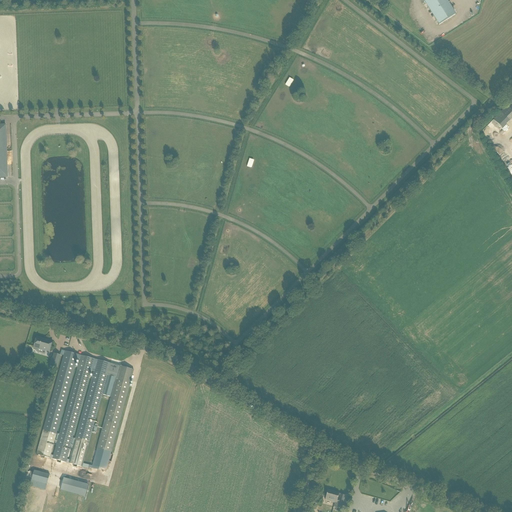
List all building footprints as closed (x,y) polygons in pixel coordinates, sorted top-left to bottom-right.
[(425,0),(423,1),(439,25),(455,14),(446,0),(425,0)] [(292,12),(296,15),(300,7),(296,5),(292,12)] [(493,120),(502,128),(509,121),(511,118),(511,101),(500,113),(493,120)] [(34,350),(36,350),(37,350),(38,348),(49,352),(53,341),(44,339),(44,340),(42,339),(43,338),(37,337),(34,347),(33,349),(34,350)] [(43,433),(37,455),(49,458),(56,436),(77,360),(77,358),(78,355),(65,351),(61,350),(60,354),(64,355),(64,356),(43,433)] [(54,354),(51,365),(57,367),(60,356),(54,354)] [(80,359),(52,459),(66,463),(91,371),(94,372),(97,360),(78,355),(77,358),(80,359)] [(94,372),(69,463),(82,467),(88,446),(107,375),(108,376),(103,395),(110,397),(116,378),(97,449),(111,452),(133,370),(120,366),(119,371),(109,368),(110,363),(97,360),(94,372)] [(47,485),(50,475),(34,470),(31,480),(47,485)] [(328,490),(325,500),(330,501),(335,503),(334,507),(341,509),(345,495),(339,493),(328,490)]
